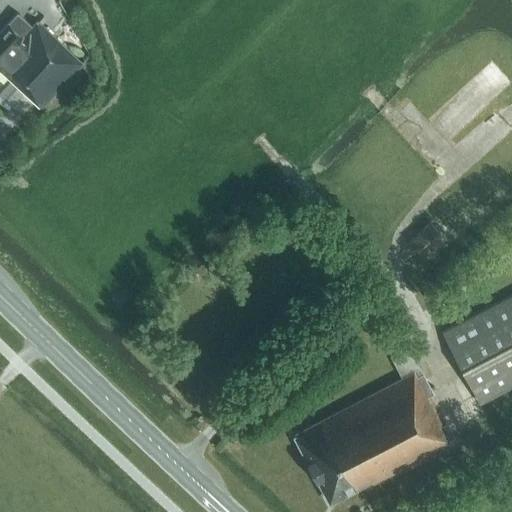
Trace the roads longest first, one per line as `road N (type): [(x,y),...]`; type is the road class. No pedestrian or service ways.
road 1 (primary): [(226,511),(0,296)]
road 2 (track): [(381,272),(261,142)]
